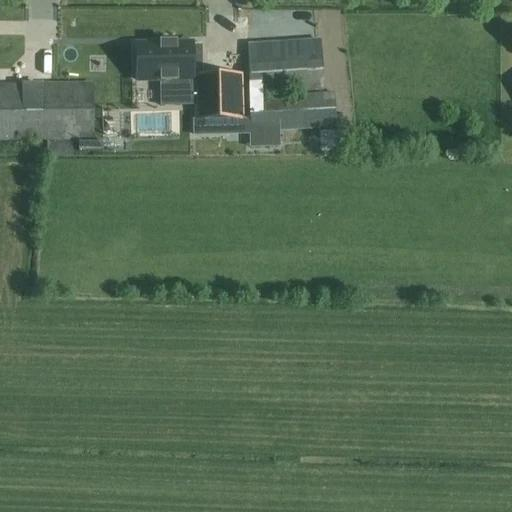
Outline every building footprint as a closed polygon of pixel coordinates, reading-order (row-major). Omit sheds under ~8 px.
[(235,45),(233,14),(215,15),(217,46),(235,45)] [(244,49),(309,46),(309,25),(262,27),(263,31),(243,32),(244,49)] [(176,82),(176,80),(193,80),(194,135),(244,134),(243,77),(201,77),(201,45),(175,45),(175,43),(160,43),(160,45),(136,46),(136,55),(135,55),(135,72),(136,72),(136,81),(160,80),(160,82),(176,82)] [(248,56),(249,133),(249,148),(277,147),(277,131),(335,130),(334,94),(265,97),(265,94),(323,91),(321,52),(248,56)] [(0,142),(94,141),(94,83),(0,85),(0,142)]
